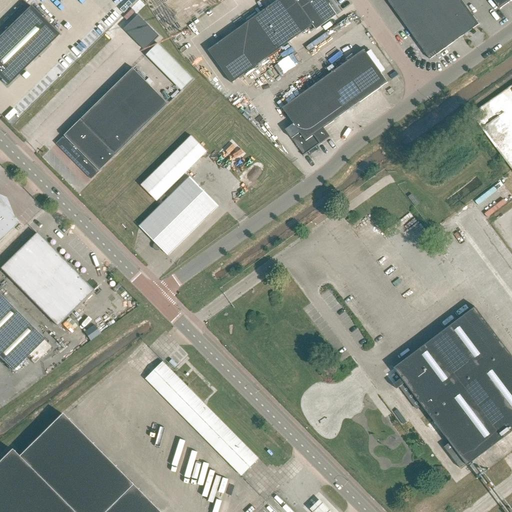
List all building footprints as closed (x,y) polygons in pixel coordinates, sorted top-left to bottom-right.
[(232,84),(313,26),(316,30),(337,15),(329,4),(330,3),(331,5),(332,5),(328,0),(279,0),(208,51),(232,84)] [(386,0),(430,60),(479,25),(461,0),(386,0)] [(511,0),(493,0),(500,9),(511,0)] [(59,35),(30,6),(0,35),(0,78),(7,86),(59,35)] [(120,29),(128,20),(120,12),(111,21),(120,29)] [(191,79),(154,43),(160,38),(136,14),(119,30),(179,91),(191,79)] [(388,83),(364,50),(282,109),(300,133),(292,139),(304,155),(303,156),(322,143),(330,137),(324,128),(388,83)] [(91,180),(168,104),(133,69),(63,138),(64,140),(63,141),(64,141),(60,144),(74,159),(76,161),(74,162),(91,180)] [(511,98),(505,89),(473,112),(479,119),(484,115),(486,118),(511,99),(511,98)] [(190,178),(168,199),(164,195),(207,152),(192,137),(141,186),(157,202),(159,199),(164,204),(140,227),(168,256),(218,207),(190,178)] [(415,207),(419,204),(412,194),(408,197),(415,207)] [(0,241),(19,223),(0,204),(0,203),(0,241)] [(28,298),(65,262),(36,233),(0,269),(28,298)] [(93,291),(65,262),(28,298),(57,326),(93,291)] [(0,358),(13,371),(27,357),(44,340),(0,296),(0,295),(0,358)] [(77,311),(85,319),(88,316),(80,308),(77,311)] [(467,466),(511,432),(511,356),(475,308),(394,369),(402,379),(393,385),(397,390),(405,383),(433,421),(441,430),(450,443),(444,448),(460,469),(466,465),(467,466)] [(75,329),(78,326),(70,318),(66,321),(75,329)] [(82,333),(88,341),(98,334),(92,326),(82,333)] [(51,347),(44,340),(27,357),(34,364),(51,347)] [(242,476),(259,459),(163,362),(146,379),(242,476)] [(212,392),(198,378),(189,386),(203,401),(212,392)] [(158,511),(61,414),(18,457),(11,450),(0,460),(0,511),(158,511)] [(435,435),(441,430),(433,421),(427,425),(435,435)] [(309,511),(328,511),(316,500),(307,509),(309,511)]
